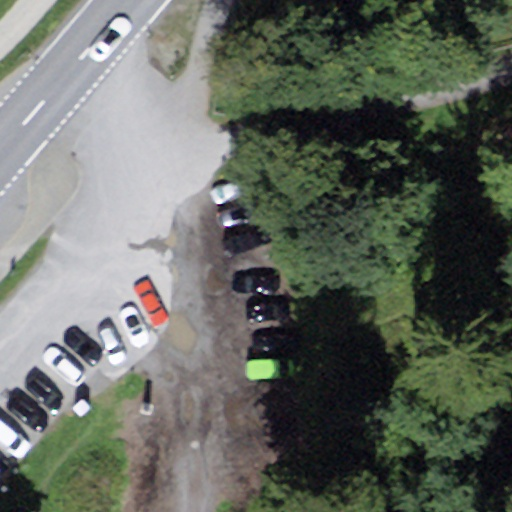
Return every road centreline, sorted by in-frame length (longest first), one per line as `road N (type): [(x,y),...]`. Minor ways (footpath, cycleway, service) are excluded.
road 1 (track): [(511,69),(167,161)]
road 2 (track): [(196,511),(204,473),(167,161)]
road 3 (primary): [(133,0),(0,154)]
